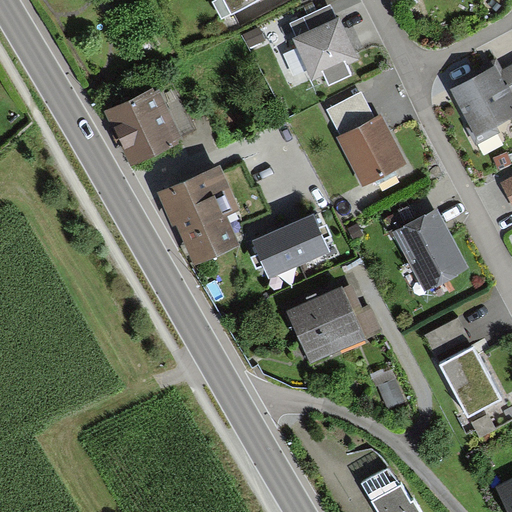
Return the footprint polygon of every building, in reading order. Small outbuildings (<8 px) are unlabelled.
[(223,19),(256,0),(217,0),(218,1),(214,3),(223,19)] [(336,20),(330,7),(293,24),(298,36),(293,39),(311,80),(323,75),(327,85),(352,73),(347,62),(357,58),(339,18),(336,20)] [(497,65),(450,90),(463,115),(460,117),(475,146),(502,132),(498,125),(511,117),(511,64),(500,71),(497,65)] [(156,88),(105,111),(117,140),(120,139),(131,165),(181,143),(156,88)] [(375,118),(362,92),(327,110),(339,135),(335,137),(361,187),(405,165),(380,116),(375,118)] [(158,194),(174,227),(178,225),(196,264),(237,245),(224,217),(240,210),(220,166),(158,194)] [(511,176),(501,182),(511,202),(511,176)] [(436,209),(393,232),(425,291),(468,267),(436,209)] [(271,232),(253,241),(270,278),(329,250),(312,213),(296,221),(271,232)] [(342,284),(286,310),(310,363),(366,338),(342,284)] [(474,348),(459,319),(426,336),(441,365),(467,416),(500,399),(474,348)] [(396,376),(378,383),(387,407),(405,400),(396,376)] [(411,511),(384,470),(357,485),(372,511),(411,511)] [(511,511),(511,481),(499,489),(511,511)]
